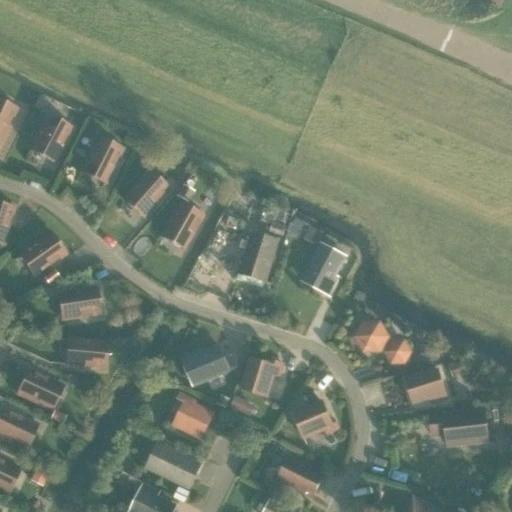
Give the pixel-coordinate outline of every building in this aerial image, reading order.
[(0,101),(0,139),(0,140),(7,127),(5,126),(10,116),(12,117),(16,109),(0,101)] [(48,116),(32,147),(55,158),(61,145),(60,144),(65,135),(66,135),(70,128),(48,116)] [(99,138),(83,169),(106,180),(112,167),(111,166),(116,156),(117,157),(121,149),(99,138)] [(149,171),(126,197),(145,213),(155,202),(154,201),(161,193),(162,194),(168,187),(149,171)] [(187,204),(194,193),(182,186),(176,197),(187,204)] [(180,203),(163,233),(185,246),(192,233),(191,232),(196,222),(197,223),(202,216),(180,203)] [(0,204),(0,240),(3,241),(7,227),(6,227),(9,216),(10,217),(13,208),(0,204)] [(289,231),(299,237),(306,226),(296,219),(289,231)] [(283,238),(286,227),(273,223),(270,234),(283,238)] [(242,267),(237,281),(263,289),(264,284),(266,284),(269,275),(279,240),(252,232),(242,267)] [(50,233),(22,253),(37,274),(49,265),(48,264),(57,257),(58,259),(65,254),(50,233)] [(323,292),(330,296),(340,278),(335,276),(345,257),(322,245),(307,274),(327,285),(323,292)] [(43,300),(55,298),(54,288),(42,289),(43,300)] [(97,288),(63,293),(66,318),(81,316),(81,314),(92,313),(92,314),(101,313),(97,288)] [(412,354),(405,343),(393,344),(388,341),(389,339),(381,325),(365,324),(357,338),(365,352),(381,353),(383,350),(387,353),(393,364),(405,364),(412,354)] [(73,340),(70,365),(85,366),(85,365),(96,366),(96,367),(105,368),(107,343),(73,340)] [(421,362),(437,362),(436,347),(420,348),(421,362)] [(193,362),(201,383),(229,371),(219,348),(200,356),(198,350),(182,357),(185,365),(193,362)] [(251,360),(242,390),(267,397),(274,375),(280,377),(284,365),(276,362),(275,367),(251,360)] [(449,368),(453,378),(466,374),(463,363),(449,368)] [(28,370),(17,393),(48,408),(59,385),(45,379),(45,380),(35,376),(35,374),(28,370)] [(432,404),(448,399),(439,372),(406,382),(413,405),(431,400),(432,404)] [(309,404),(317,401),(312,391),(305,394),(309,404)] [(175,425),(202,438),(213,415),(194,406),(196,402),(181,394),(178,400),(186,404),(175,425)] [(226,409),(230,401),(220,397),(217,405),(226,409)] [(250,418),(255,408),(235,398),(231,408),(250,418)] [(337,424),(332,426),(322,403),(294,415),(304,439),(325,430),(328,436),(340,431),(337,424)] [(2,410),(0,414),(0,436),(23,447),(33,424),(20,418),(19,419),(9,415),(10,413),(2,410)] [(54,410),(50,417),(61,423),(64,415),(54,410)] [(511,436),(511,410),(502,412),(505,437),(511,436)] [(431,417),(432,432),(447,431),(449,448),(489,444),(485,413),(446,418),(446,416),(431,417)] [(157,447),(164,451),(154,471),(190,489),(201,466),(174,453),(176,447),(160,440),(157,447)] [(37,463),(41,455),(31,450),(27,459),(37,463)] [(324,476),(289,458),(278,480),(313,498),(324,476)] [(0,488),(5,491),(16,468),(3,462),(2,463),(0,462),(0,488)] [(30,482),(42,488),(47,477),(35,471),(30,482)] [(139,511),(173,511),(176,507),(157,498),(160,493),(144,485),(140,492),(148,496),(139,511)] [(184,504),(189,494),(179,489),(174,499),(184,504)] [(294,511),(271,500),(265,511),(294,511)] [(408,511),(437,511),(414,500),(408,511)]
